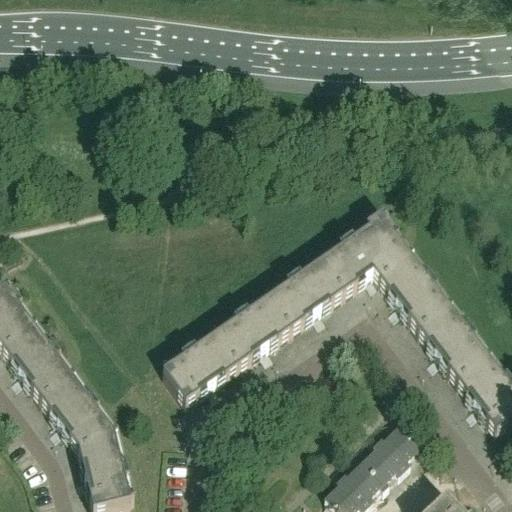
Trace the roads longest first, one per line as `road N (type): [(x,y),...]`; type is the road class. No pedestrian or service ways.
road 1 (motorway): [(0,36),(361,64),(511,56)]
road 2 (residential): [(202,511),(214,438),(363,335),(500,511)]
road 3 (residential): [(0,400),(49,466),(64,511)]
